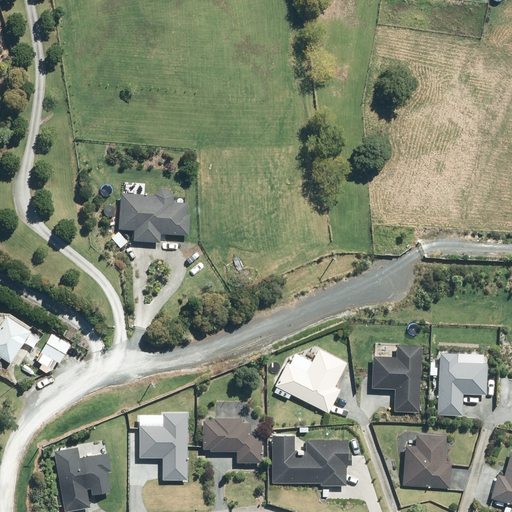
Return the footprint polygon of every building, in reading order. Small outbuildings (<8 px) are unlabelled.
[(136,232),(135,242),(161,244),(162,235),(190,237),(191,216),(188,216),(189,204),(174,203),(175,196),(170,191),(163,190),(157,195),(157,198),(123,195),(120,230),(136,232)] [(0,358),(11,365),(31,335),(7,319),(0,329),(0,358)] [(52,336),(37,362),(52,371),(57,363),(61,366),(71,347),(52,336)] [(418,413),(421,350),(397,348),(397,360),(374,359),(372,389),(395,391),(394,411),(418,413)] [(307,375),(288,365),(276,386),(328,415),(342,390),(335,387),(346,368),(319,353),(307,375)] [(457,357),(442,356),(440,411),(460,412),(461,394),(464,394),(465,388),(470,389),(470,395),(485,395),(486,368),(456,366),(457,357)] [(163,426),(141,426),(139,459),(162,460),(161,480),(187,481),(190,418),(163,417),(163,426)] [(213,452),(240,453),(239,463),(264,464),(265,436),(253,436),(253,424),(245,424),(245,423),(244,423),(244,419),(217,419),(217,422),(206,422),(206,450),(213,450),(213,452)] [(448,464),(450,437),(419,435),(418,447),(408,446),(405,486),(452,490),(454,464),(448,464)] [(295,438),(273,438),(271,480),(320,482),(320,486),(345,488),(346,468),(353,468),(354,454),(348,454),(348,443),(307,441),(306,459),(295,458),(295,438)] [(56,452),(65,511),(69,511),(91,508),(88,489),(93,489),(94,496),(112,492),(109,473),(113,472),(110,454),(80,459),(78,448),(56,452)] [(493,498),(511,503),(511,459),(508,475),(500,473),(493,498)]
